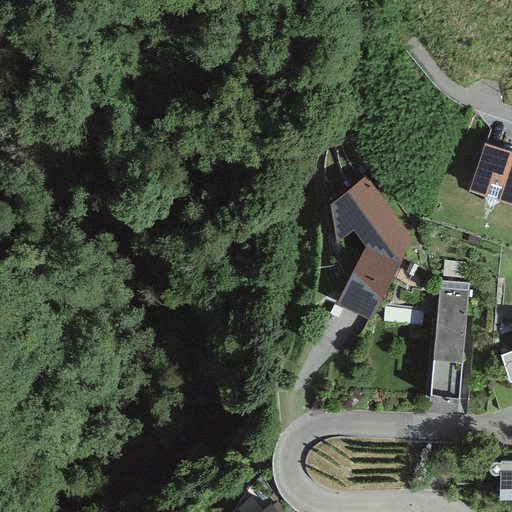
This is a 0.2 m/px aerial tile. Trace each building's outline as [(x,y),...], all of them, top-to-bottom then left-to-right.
[(511,153),(484,144),(469,192),(511,205),(511,153)] [(365,248),(335,305),(370,322),(411,240),(365,177),(330,205),(337,244),(353,231),(365,248)] [(440,282),(430,396),(458,398),(468,284),(440,282)] [(511,352),(501,356),(509,383),(511,382),(511,352)] [(511,501),(511,462),(500,462),(500,463),(496,463),(494,463),(491,464),(489,468),(489,472),(490,474),(492,476),(494,477),(500,477),(499,501),(511,501)] [(287,511),(277,502),(272,506),(277,511),(287,511)]
